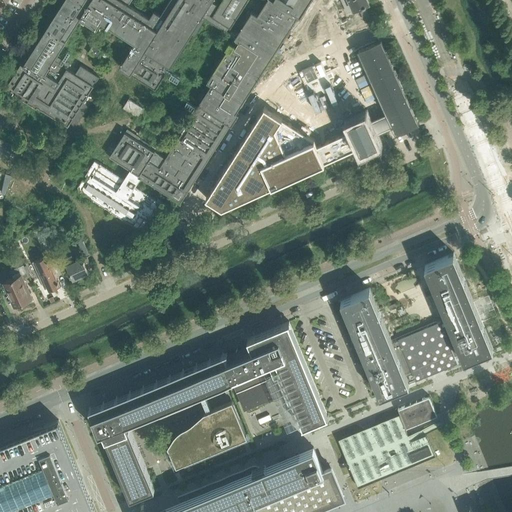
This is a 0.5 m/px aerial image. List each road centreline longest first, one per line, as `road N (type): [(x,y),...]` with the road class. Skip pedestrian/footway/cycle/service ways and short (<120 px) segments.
road 1 (residential): [(447,138),(0,342)]
road 2 (tertiary): [(72,391),(470,230),(482,213)]
road 3 (tertiary): [(482,213),(72,391)]
road 4 (unclassified): [(135,511),(511,354)]
road 5 (tertiary): [(459,135),(400,0)]
road 6 (unclassified): [(113,511),(63,395)]
